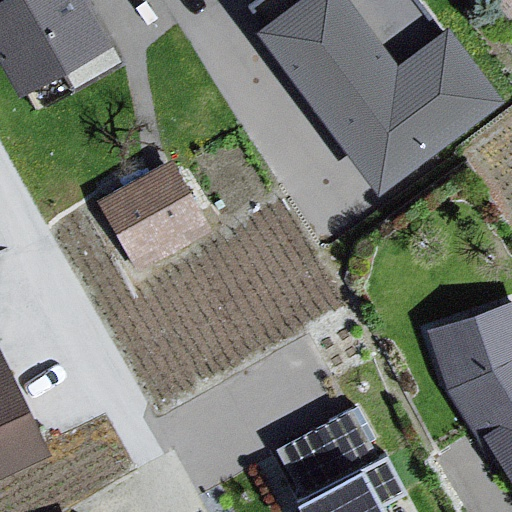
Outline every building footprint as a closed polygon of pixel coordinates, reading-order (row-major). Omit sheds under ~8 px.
[(82,0),(0,0),(0,77),(13,101),(89,77),(99,60),(92,12),(82,0)] [(499,102),(448,35),(397,73),(341,0),(310,0),(263,35),(380,190),(499,102)] [(511,0),(487,0),(511,24),(511,23),(511,0)] [(168,157),(97,199),(137,274),(203,234),(204,225),(168,157)] [(511,499),(511,304),(422,332),(453,402),(496,461),(495,476),(511,499)] [(0,360),(0,476),(43,454),(0,360)] [(282,502),(287,511),(373,511),(372,508),(404,496),(359,411),(272,454),(296,495),(282,502)]
